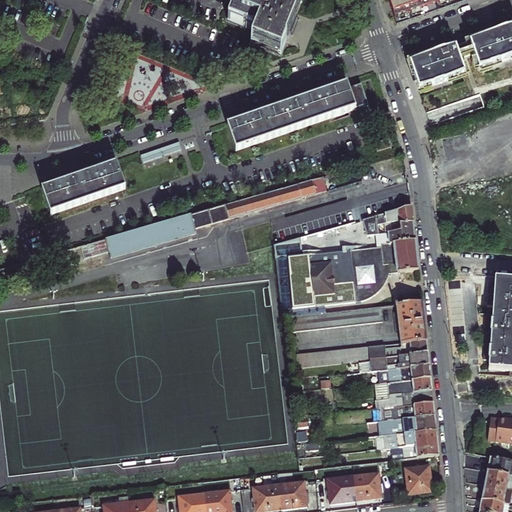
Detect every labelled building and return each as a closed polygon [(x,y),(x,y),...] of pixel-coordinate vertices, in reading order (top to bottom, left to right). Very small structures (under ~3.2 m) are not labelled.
[(235,0),(227,19),(256,31),(250,43),(280,55),(285,41),(284,41),(287,33),(292,35),(294,29),(299,18),(295,16),(301,0),(302,1),(302,0),(235,0)] [(388,0),(398,28),(483,0),(388,0)] [(511,30),(464,47),(410,65),(419,93),(465,77),(460,63),(474,58),(479,72),(511,60),(511,30)] [(259,117),(227,128),(236,152),(356,110),(349,90),(347,85),(325,93),(291,105),(259,117)] [(349,90),(356,110),(368,105),(361,86),(349,90)] [(378,152),(391,148),(389,140),(375,144),(378,152)] [(179,143),(140,155),(143,167),(183,154),(179,143)] [(46,192),(41,194),(51,219),(125,192),(117,167),(110,169),(84,179),(46,192)] [(105,242),(109,257),(110,260),(196,235),(194,230),(327,191),(325,186),(323,179),(105,242)] [(411,208),(363,222),(368,237),(378,236),(402,232),(401,226),(413,224),(412,217),(411,208)] [(327,316),(326,307),(359,303),(365,302),(370,300),(373,298),(378,295),(381,291),(384,287),(387,281),(390,274),(389,267),(391,266),(392,276),(419,273),(418,267),(417,258),(416,253),(415,243),(414,232),(413,224),(401,226),(402,232),(378,236),(379,247),(383,247),(384,248),(324,255),(324,251),(305,253),(305,257),(290,259),(281,260),(287,320),(327,316)] [(489,361),(488,368),(511,369),(511,280),(510,281),(494,280),(493,295),(488,295),(487,307),(493,308),(492,323),(485,323),(485,328),(485,333),(491,334),(490,350),(483,349),(483,355),(483,361),(489,361)] [(422,305),(396,308),(401,346),(404,346),(427,343),(425,327),(422,305)] [(286,320),(288,335),(382,324),(381,309),(327,316),(287,320),(286,320)] [(427,343),(404,346),(406,359),(428,356),(428,351),(427,343)] [(369,350),(370,363),(360,364),(362,376),(378,374),(388,373),(387,361),(402,359),(401,349),(386,351),(385,348),(369,350)] [(370,363),(369,350),(290,359),(292,372),(360,364),(370,363)] [(428,356),(406,359),(404,359),(405,367),(393,369),(393,372),(430,368),(429,364),(428,356)] [(380,386),(389,385),(431,380),(430,375),(430,368),(393,372),(388,373),(378,374),(380,386)] [(432,391),(431,380),(389,385),(391,396),(376,398),(378,411),(382,411),(410,408),(434,405),(432,391)] [(375,386),(376,398),(391,396),(389,385),(380,386),(375,386)] [(384,424),(405,421),(435,418),(435,415),(434,405),(410,408),(382,411),(384,424)] [(435,418),(405,421),(379,424),(380,439),(384,439),(387,439),(437,433),(436,429),(435,418)] [(491,420),(488,442),(511,445),(511,421),(499,420),(499,421),(491,420)] [(405,450),(408,449),(438,446),(438,442),(437,433),(387,439),(384,439),(386,452),(405,450)] [(438,446),(408,449),(405,450),(407,461),(439,457),(439,452),(438,446)] [(511,463),(490,459),(487,473),(511,477),(511,463)] [(429,468),(405,471),(407,497),(432,493),(429,468)] [(511,477),(487,473),(485,487),(511,492),(511,486),(511,477)] [(379,475),(353,478),(356,502),(382,499),(379,475)] [(330,505),(356,502),(353,478),(328,481),(330,505)] [(303,484),(278,487),(281,511),(306,509),(303,484)] [(278,511),(281,511),(278,487),(253,490),(254,511),(278,511)] [(482,502),(508,506),(511,492),(485,487),(482,502)] [(231,511),(229,493),(204,496),(205,511),(231,511)] [(205,511),(204,496),(178,499),(179,511),(205,511)] [(155,511),(154,502),(129,504),(129,511),(155,511)] [(482,502),(480,511),(507,511),(508,506),(482,502)]
